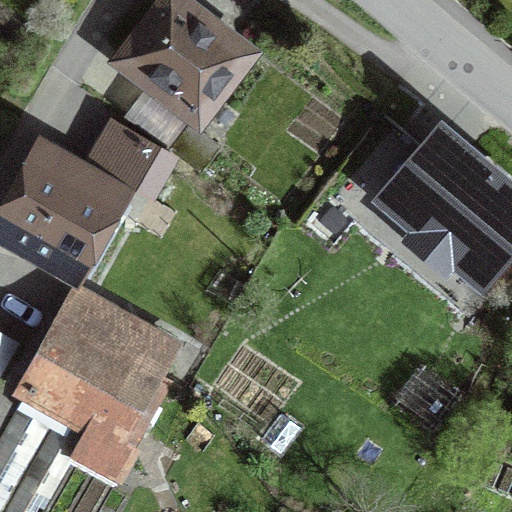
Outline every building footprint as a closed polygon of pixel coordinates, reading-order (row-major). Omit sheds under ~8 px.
[(248,53),(216,29),(211,35),(167,1),(122,59),(158,87),(199,117),(248,53)] [(174,149),(199,117),(158,87),(134,119),(174,149)] [(173,155),(112,120),(88,161),(150,196),(173,155)] [(511,190),(441,130),(398,180),(435,212),(412,239),(445,268),(454,257),(483,282),(511,247),(511,190)] [(0,227),(75,269),(117,195),(43,153),(0,227)] [(82,291),(65,320),(156,371),(173,341),(82,291)] [(28,391),(18,408),(49,426),(52,428),(81,445),(91,427),(115,441),(156,371),(65,320),(26,390),(28,391)] [(0,374),(18,343),(0,332),(0,374)] [(0,511),(49,426),(18,408),(0,439),(0,511)] [(42,511),(81,445),(52,428),(4,511),(42,511)]
